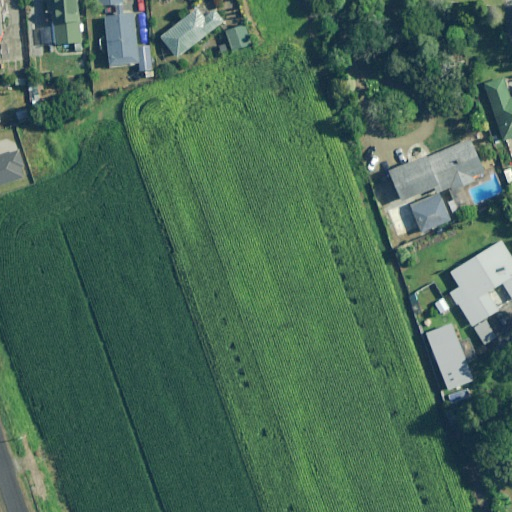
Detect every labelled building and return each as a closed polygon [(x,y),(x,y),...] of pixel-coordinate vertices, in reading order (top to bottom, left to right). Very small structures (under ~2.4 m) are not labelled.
[(77,0),(46,0),(51,47),(82,44),(77,0)] [(196,7),(158,37),(175,59),(222,23),(213,11),(204,17),(196,7)] [(134,15),(104,17),(108,66),(138,64),(134,15)] [(250,46),(244,26),(227,32),(234,51),(250,46)] [(505,77),(482,85),(503,144),(511,140),(511,97),(511,98),(505,77)] [(30,107),(15,113),(19,124),(34,118),(30,107)] [(467,136),(459,116),(421,132),(430,152),(467,136)] [(468,142),(386,175),(400,209),(482,175),(468,142)] [(511,261),(500,242),(448,274),(466,302),(459,306),(472,327),(499,311),(489,294),(502,287),(511,302),(511,261)]
